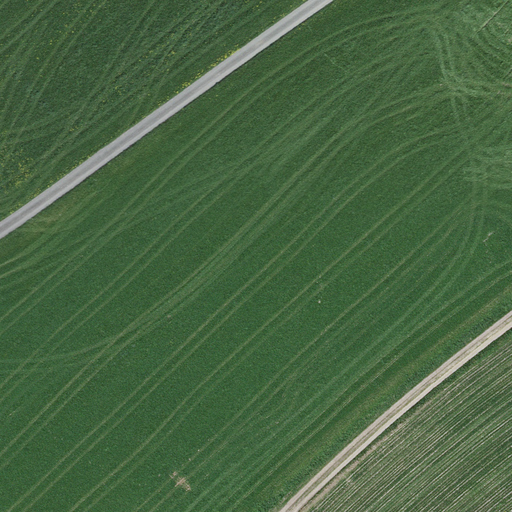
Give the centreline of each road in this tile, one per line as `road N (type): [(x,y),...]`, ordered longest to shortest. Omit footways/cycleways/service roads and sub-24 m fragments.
road 1 (unclassified): [(318,0),(0,229)]
road 2 (track): [(511,319),(283,511)]
